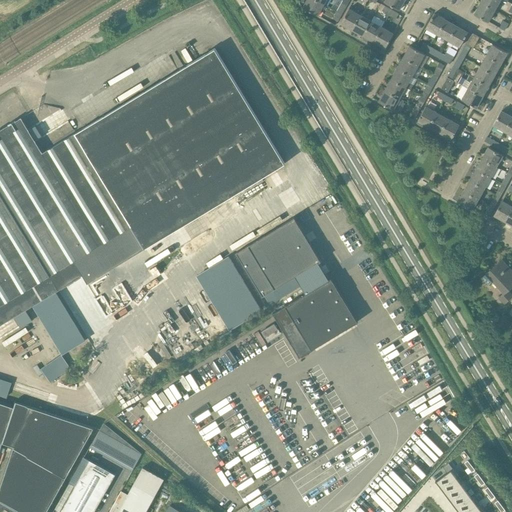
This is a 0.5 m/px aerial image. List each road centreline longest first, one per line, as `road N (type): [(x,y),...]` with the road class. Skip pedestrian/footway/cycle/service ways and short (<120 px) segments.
road 1 (secondary): [(511,428),(255,0)]
road 2 (unclassified): [(0,85),(137,0)]
road 3 (residential): [(448,193),(497,102),(511,102)]
